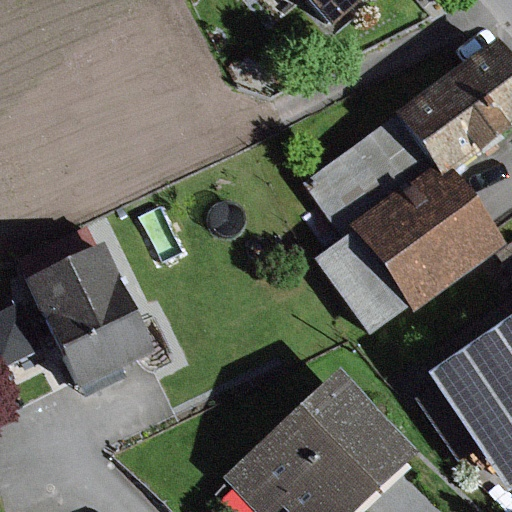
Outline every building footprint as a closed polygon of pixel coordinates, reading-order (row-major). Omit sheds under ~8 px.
[(133,0),(35,0),(14,11),(77,147),(163,105),(132,43),(150,32),(133,0)] [(260,0),(270,12),(281,3),(316,43),(366,0),(260,0)] [(497,258),(442,184),(511,132),(511,88),(487,55),(301,192),(341,246),(306,272),(362,348),(400,319),(405,326),(497,258)] [(78,228),(128,205),(116,179),(107,183),(93,152),(52,171),(78,228)] [(22,287),(15,291),(65,400),(142,364),(82,234),(13,266),(22,287)] [(511,329),(415,397),(494,511),(511,498),(511,329)] [(328,386),(219,486),(243,511),(358,511),(405,469),(328,386)]
